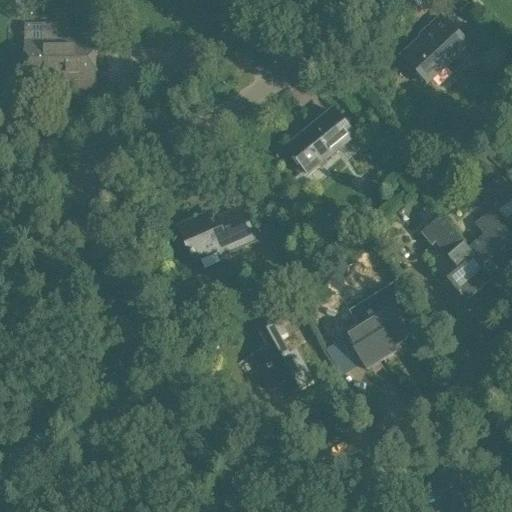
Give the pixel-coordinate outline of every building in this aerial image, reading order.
[(428,85),(469,47),(442,19),(422,37),(424,39),(403,58),(428,85)] [(95,41),(26,42),(26,84),(74,83),(75,97),(95,97),(95,41)] [(335,113),(288,151),(308,175),(354,137),(335,113)] [(497,212),(493,214),(493,213),(476,227),(486,238),(469,251),(494,281),(496,284),(511,270),(511,236),(496,217),(500,215),(511,204),(511,190),(500,179),(482,197),(497,212)] [(242,211),(217,221),(214,215),(179,230),(194,263),(228,248),(231,253),(256,242),(242,211)] [(494,281),(469,251),(443,219),(422,236),(433,249),(437,245),(459,272),(447,282),(465,304),(494,281)] [(391,311),(347,339),(368,372),(388,359),(385,355),(408,339),(391,311)] [(313,386),(306,373),(297,355),(289,358),(281,342),(288,338),(281,326),(261,336),(268,349),(252,357),(271,392),(286,384),(293,396),(313,386)] [(431,482),(432,483),(417,490),(426,511),(437,511),(443,509),(444,511),(471,511),(478,510),(461,469),(431,482)] [(407,491),(388,499),(393,511),(399,511),(413,506),(407,491)]
